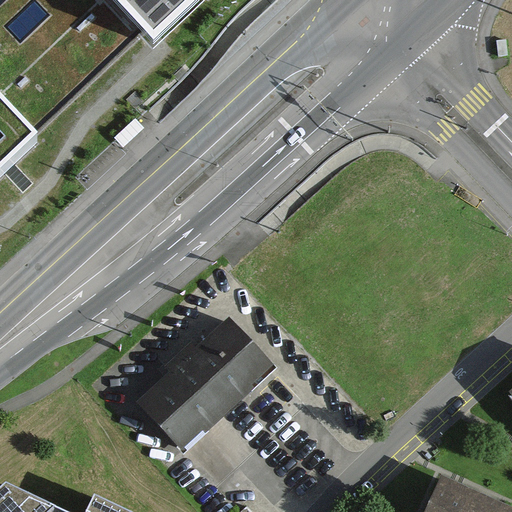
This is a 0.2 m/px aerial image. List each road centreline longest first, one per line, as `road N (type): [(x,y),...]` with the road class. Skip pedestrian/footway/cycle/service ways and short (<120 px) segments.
road 1 (primary): [(0,359),(137,274),(382,60)]
road 2 (primary): [(345,0),(29,286),(0,323)]
road 3 (residential): [(511,334),(325,511)]
road 4 (residential): [(382,60),(511,197)]
road 5 (residential): [(511,141),(413,28)]
